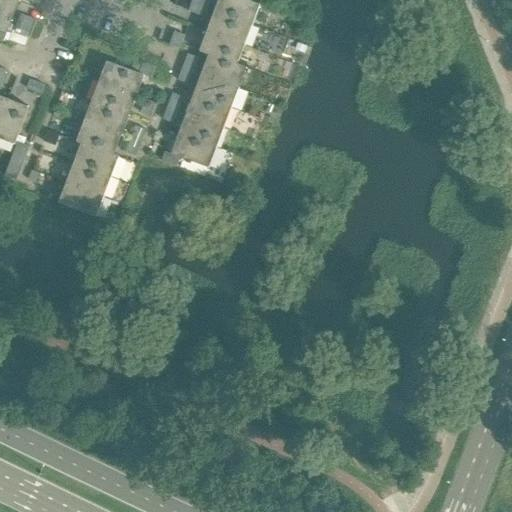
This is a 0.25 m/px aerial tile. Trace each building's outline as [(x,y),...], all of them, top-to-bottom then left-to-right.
[(0,0),(0,17),(11,21),(18,1),(14,0),(0,0)] [(209,0),(192,0),(191,3),(206,9),(209,0)] [(252,26),(260,6),(245,0),(220,0),(216,12),(252,26)] [(203,17),(206,9),(191,3),(188,12),(203,17)] [(244,46),(252,26),(216,12),(208,32),(244,46)] [(33,30),(36,21),(21,15),(18,24),(33,30)] [(0,40),(3,42),(11,21),(0,17),(0,40)] [(29,38),(33,30),(18,24),(15,32),(29,38)] [(180,49),(185,36),(174,32),(169,45),(180,49)] [(237,65),(237,64),(244,46),(208,32),(200,53),(210,56),(210,55),(237,65)] [(193,72),(198,58),(188,54),(182,68),(193,72)] [(238,88),(246,67),(237,64),(237,65),(210,55),(210,56),(202,75),(238,88)] [(144,76),(139,74),(108,62),(100,83),(136,96),(144,76)] [(151,78),(155,67),(143,62),(139,74),(144,76),(151,78)] [(188,84),(193,72),(182,68),(178,80),(188,84)] [(230,108),(238,88),(202,75),(195,95),(230,108)] [(42,95),(45,87),(45,86),(30,80),(27,89),(42,95)] [(128,116),(136,96),(100,83),(93,103),(128,116)] [(178,112),(183,98),(173,94),(167,108),(178,112)] [(230,108),(195,95),(187,115),(223,128),(230,108)] [(151,117),(156,104),(146,100),(141,113),(151,117)] [(15,144),(16,142),(24,122),(29,109),(8,101),(0,122),(0,138),(14,144),(15,144)] [(121,136),(128,116),(93,103),(85,123),(121,136)] [(173,124),(178,112),(167,108),(163,120),(173,124)] [(216,148),(223,128),(187,115),(180,135),(216,148)] [(114,155),(121,136),(85,123),(77,143),(82,145),(82,144),(113,156),(114,155)] [(141,144),(146,130),(136,126),(131,140),(141,144)] [(208,168),(216,148),(180,135),(172,155),(180,158),(208,168)] [(136,157),(141,144),(131,140),(126,153),(136,157)] [(16,180),(29,147),(16,142),(15,144),(14,144),(11,152),(14,153),(5,176),(16,180)] [(111,177),(118,157),(114,155),(113,156),(82,144),(82,145),(75,164),(111,177)] [(180,158),(172,155),(165,152),(162,161),(177,167),(180,158)] [(103,197),(111,177),(75,164),(68,184),(103,197)] [(95,217),(103,197),(68,184),(60,204),(95,217)]
